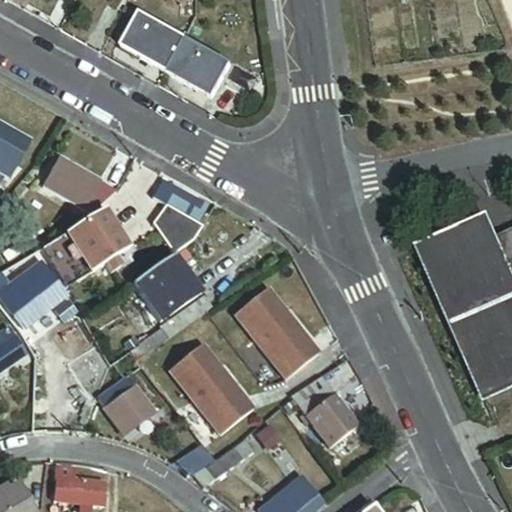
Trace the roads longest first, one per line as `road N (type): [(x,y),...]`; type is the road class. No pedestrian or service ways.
road 1 (residential): [(0,37),(267,185),(330,184)]
road 2 (unclassified): [(436,443),(367,291),(330,184)]
road 3 (residential): [(0,457),(122,456),(206,511)]
road 4 (unclassified): [(330,184),(302,0)]
